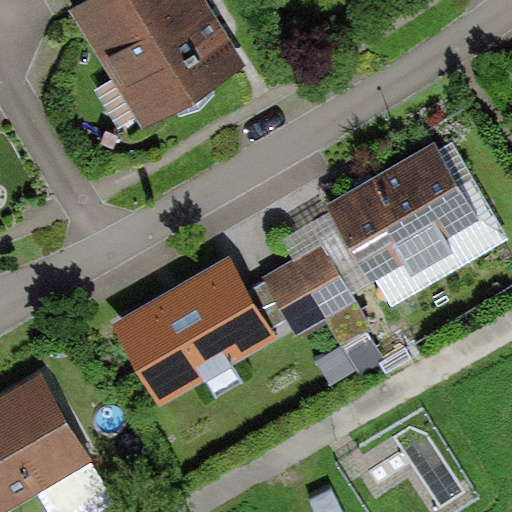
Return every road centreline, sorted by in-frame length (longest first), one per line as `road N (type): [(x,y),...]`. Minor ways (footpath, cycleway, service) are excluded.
road 1 (residential): [(0,303),(217,188),(509,0)]
road 2 (track): [(149,511),(511,300)]
